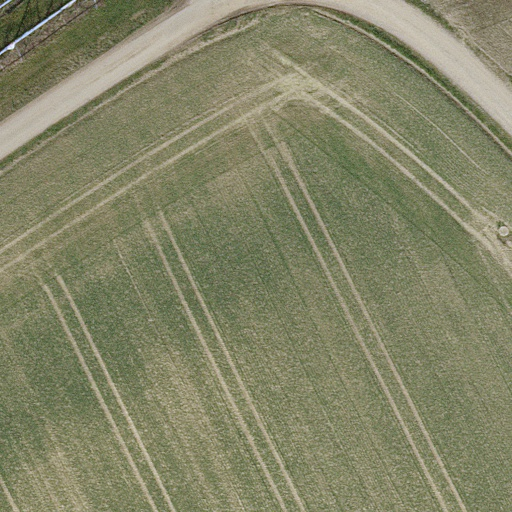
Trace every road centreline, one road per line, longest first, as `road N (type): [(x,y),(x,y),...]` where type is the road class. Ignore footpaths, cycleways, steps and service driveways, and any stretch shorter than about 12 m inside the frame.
road 1 (track): [(0,133),(190,0)]
road 2 (track): [(373,0),(511,111)]
